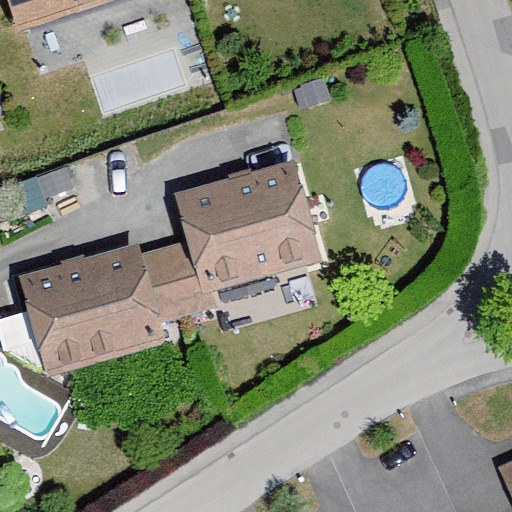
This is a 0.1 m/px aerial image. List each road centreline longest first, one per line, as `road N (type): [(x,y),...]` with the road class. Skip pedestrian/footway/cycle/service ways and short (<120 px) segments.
road 1 (residential): [(182,511),(384,383),(440,356),(511,339)]
road 2 (residential): [(466,0),(511,138)]
